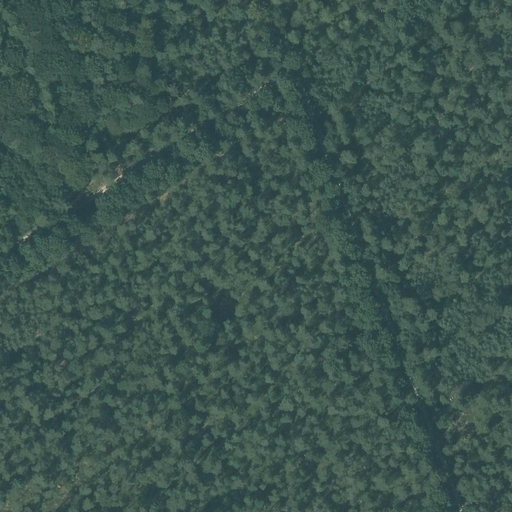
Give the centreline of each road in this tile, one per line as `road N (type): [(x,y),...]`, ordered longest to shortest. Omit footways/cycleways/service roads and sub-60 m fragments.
road 1 (track): [(269,0),(462,511)]
road 2 (track): [(0,244),(293,61)]
